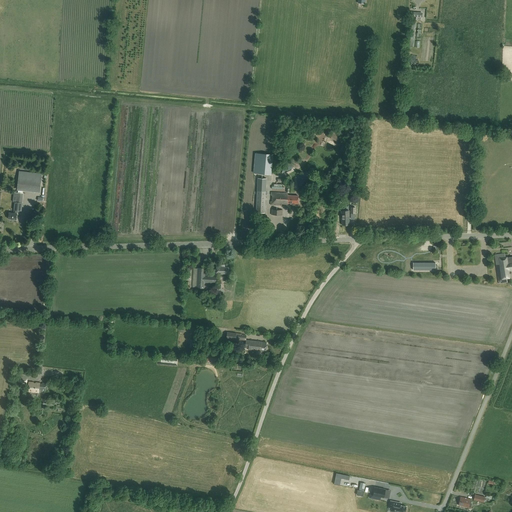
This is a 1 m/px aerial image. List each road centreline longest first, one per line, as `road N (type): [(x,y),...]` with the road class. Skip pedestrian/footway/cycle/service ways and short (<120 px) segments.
road 1 (tertiary): [(0,249),(511,235)]
road 2 (track): [(226,511),(296,330),(358,239)]
road 3 (unclassified): [(439,511),(511,333)]
